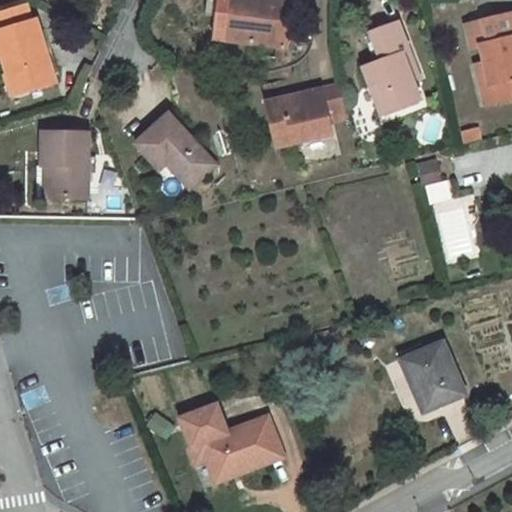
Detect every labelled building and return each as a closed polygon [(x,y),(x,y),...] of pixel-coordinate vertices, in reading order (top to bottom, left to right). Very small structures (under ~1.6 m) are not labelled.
[(285,55),(286,47),(287,47),(291,0),(232,0),(228,41),(278,46),(277,54),(285,55)] [(0,31),(32,21),(26,5),(0,12),(0,31)] [(511,14),(466,26),(472,48),(481,46),(485,64),(496,102),(511,97),(511,14)] [(46,51),(36,20),(32,21),(0,31),(0,48),(2,54),(15,96),(53,84),(51,76),(43,52),(46,51)] [(383,93),(378,104),(383,116),(421,102),(402,52),(409,49),(398,22),(371,32),(382,60),(365,67),(372,87),(379,84),(383,93)] [(59,73),(51,50),(46,51),(43,52),(51,76),(59,73)] [(486,104),(496,102),(485,64),(476,66),(486,104)] [(263,86),(267,103),(280,100),(275,83),(263,86)] [(372,87),(378,104),(383,93),(379,84),(372,87)] [(332,134),(326,112),(331,110),(333,120),(348,117),(340,85),(280,100),(267,103),(278,147),(332,134)] [(160,170),(167,164),(190,189),(216,165),(169,114),(136,144),(160,170)] [(464,133),(467,142),(482,139),(479,129),(464,133)] [(88,199),(88,133),(44,133),(43,167),(46,167),(53,167),(52,198),(88,199)] [(440,182),(434,163),(419,166),(424,186),(440,182)] [(52,198),(53,167),(46,167),(43,167),(40,166),(39,198),(45,199),(52,198)] [(466,395),(443,343),(402,361),(411,381),(414,381),(427,411),(466,395)] [(217,405),(181,419),(193,447),(190,448),(196,464),(208,459),(215,479),(238,470),(240,474),(284,457),(269,417),(228,432),(217,405)]
